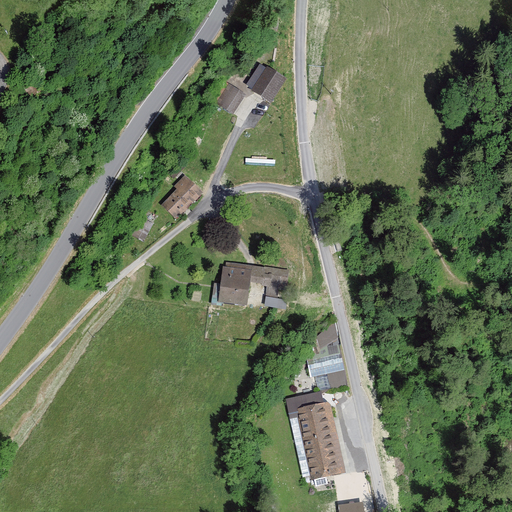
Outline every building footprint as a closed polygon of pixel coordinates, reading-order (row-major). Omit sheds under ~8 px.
[(288,79),(267,66),(266,68),(260,64),(246,85),(252,89),(251,90),(272,103),(288,79)] [(246,95),(224,81),(211,102),(233,115),(246,95)] [(177,191),(161,206),(175,220),(203,193),(186,177),(175,188),(177,191)] [(289,272),(226,263),(220,304),(247,308),(250,284),(262,285),(262,288),(267,288),(265,307),(286,311),(287,301),(278,300),(279,290),(287,291),(289,272)] [(332,387),(349,383),(335,324),(315,329),(319,346),(333,343),(336,354),(308,360),(312,375),(328,371),(332,387)] [(316,375),(318,388),(330,386),(328,373),(316,375)] [(321,393),(285,401),(290,420),(296,419),(311,482),(346,474),(330,404),(324,405),(321,393)] [(367,401),(369,425),(376,424),(374,401),(367,401)] [(360,511),(359,501),(340,504),(340,511),(360,511)]
